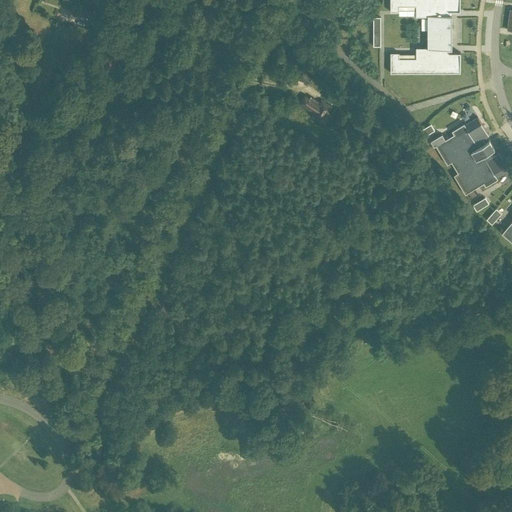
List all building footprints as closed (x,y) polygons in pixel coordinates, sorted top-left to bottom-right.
[(459,0),(389,0),(390,11),(398,11),(398,9),(398,5),(415,5),(415,9),(415,16),(427,16),(428,47),(416,47),(416,54),(416,58),(399,58),(399,54),(399,52),(390,52),(390,72),(460,72),(460,52),(451,52),(449,52),(449,48),(451,48),(451,15),(449,15),(449,11),(451,11),(460,11),(459,0)] [(306,83),(308,80),(312,74),(301,66),(295,75),(306,83)] [(305,96),(301,102),(314,112),(312,114),(321,120),(322,119),(324,121),(329,114),(326,113),(330,107),(323,102),(320,102),(311,96),(309,99),(305,96)] [(442,133),(430,140),(434,146),(435,145),(447,164),(451,161),(457,172),(453,174),(465,193),(483,182),(485,186),(498,178),(496,175),(508,168),(509,169),(510,169),(499,151),(493,154),(490,150),(494,148),(489,139),(485,142),(483,137),(488,134),(477,116),(477,118),(465,125),(464,122),(451,130),(453,133),(445,138),(442,133)] [(423,128),(418,131),(422,137),(427,134),(423,128)] [(477,201),(472,204),(476,210),(481,207),(477,201)] [(490,214),(486,219),(492,223),(495,219),(490,214)] [(511,219),(501,232),(511,242),(511,219)]
